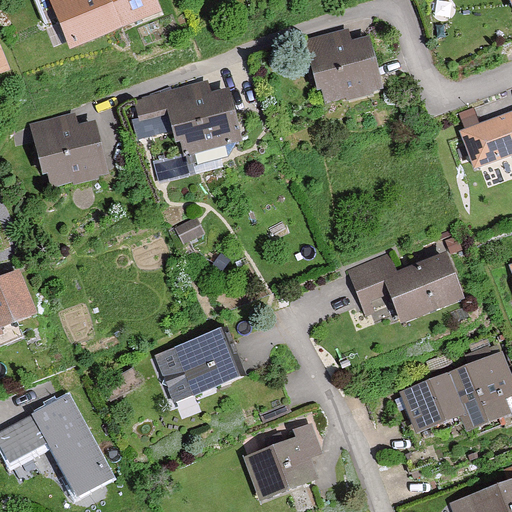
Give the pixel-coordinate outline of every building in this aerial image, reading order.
[(51,0),(71,49),(160,13),(154,0),(51,0)] [(347,32),(304,46),(323,109),(383,91),(368,39),(351,44),(347,32)] [(0,45),(0,75),(10,71),(0,45)] [(207,85),(137,103),(142,126),(171,119),(183,163),(244,147),(230,93),(211,98),(207,85)] [(511,109),(456,129),(470,170),(511,155),(511,109)] [(70,114),(26,125),(42,191),(105,176),(91,121),(73,125),(70,114)] [(393,257),(352,274),(368,313),(396,302),(408,329),(471,303),(451,256),(402,277),(393,257)] [(21,273),(0,281),(0,332),(39,317),(21,273)] [(228,332),(157,358),(176,408),(247,382),(228,332)] [(511,368),(507,356),(406,397),(424,440),(468,423),(474,438),(511,422),(511,402),(511,403),(511,402),(511,368)] [(69,399),(0,436),(0,447),(11,468),(48,448),(79,503),(115,483),(69,399)] [(299,440),(243,464),(261,508),(317,484),(299,440)] [(511,511),(511,483),(463,501),(467,511),(511,511)]
